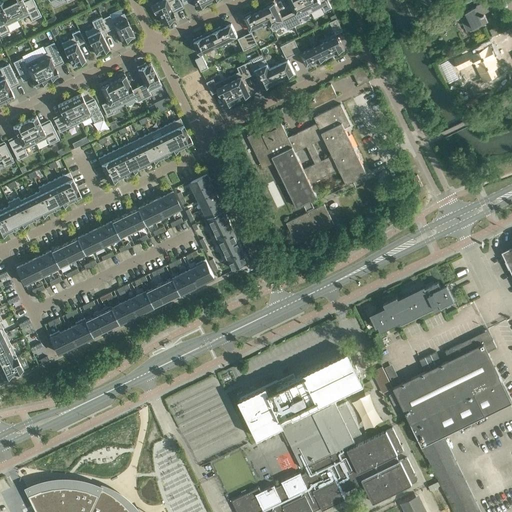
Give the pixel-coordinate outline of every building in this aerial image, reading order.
[(8,0),(0,0),(0,12),(0,13),(0,34),(0,36),(10,31),(7,25),(18,20),(8,0)] [(8,0),(18,20),(29,14),(32,20),(41,16),(33,0),(27,0),(24,2),(22,0),(8,0)] [(159,0),(150,4),(155,13),(158,11),(164,23),(176,17),(172,10),(182,6),(179,0),(159,0)] [(268,21),(273,31),(285,25),(287,29),(294,26),(288,14),(282,17),(273,0),(265,4),(266,6),(262,8),(269,21),(268,21)] [(294,26),(301,22),(299,18),(311,12),(304,0),(289,0),(294,11),(288,14),(294,26)] [(327,0),(304,0),(311,12),(322,7),(324,11),(332,8),(327,0)] [(471,1),(451,11),(456,20),(460,18),(466,31),(488,21),(484,13),(493,8),(488,0),(485,0),(476,4),(477,6),(474,7),(471,2),(471,1)] [(268,21),(269,21),(262,8),(252,13),(251,11),(243,15),(250,30),(268,21)] [(134,35),(124,13),(111,19),(109,15),(102,18),(108,30),(115,27),(123,43),(131,39),(130,37),(134,35)] [(100,52),(101,54),(110,50),(102,33),(108,30),(102,18),(101,16),(92,21),(94,27),(85,31),(96,54),(100,52)] [(337,18),(330,22),(336,34),(343,30),(337,18)] [(211,30),(212,32),(213,32),(219,45),(238,36),(231,23),(221,28),(220,26),(211,30)] [(496,27),(490,30),(492,35),(493,36),(499,33),(499,32),(496,27)] [(78,45),(85,41),(79,29),(72,33),(73,37),(61,43),(72,65),(76,63),(77,65),(86,61),(78,45)] [(252,31),(245,35),(251,47),(257,43),(252,31)] [(219,45),(213,32),(212,32),(203,37),(202,35),(193,39),(200,54),(219,45)] [(245,35),(238,38),(244,50),(251,47),(245,35)] [(338,35),(319,44),(325,57),(326,57),(335,52),(336,54),(345,50),(338,35)] [(287,42),(293,54),(300,51),(294,39),(287,42)] [(47,80),(59,74),(54,64),(63,60),(54,42),(44,46),(47,52),(36,58),(47,80)] [(280,46),(286,58),(293,54),(287,42),(280,46)] [(454,57),(459,66),(474,59),(484,78),(497,72),(494,66),(499,64),(494,54),(496,54),(490,42),(478,47),(478,46),(454,57)] [(326,57),(325,57),(319,44),(300,53),(307,66),(317,61),(318,63),(327,59),(326,57)] [(195,58),(201,71),(208,67),(202,55),(195,58)] [(47,80),(36,58),(25,63),(22,57),(13,62),(22,80),(30,76),(35,86),(47,80)] [(251,60),(244,63),(250,75),(256,72),(264,89),(273,85),(272,83),(276,81),(269,68),(270,68),(265,58),(253,64),(251,60)] [(276,81),(286,76),(287,78),(295,74),(288,59),(270,68),(269,68),(276,81)] [(138,86),(144,98),(151,95),(149,91),(161,85),(151,62),(146,65),(145,62),(137,67),(145,83),(138,86)] [(0,67),(0,69),(2,74),(0,75),(0,96),(2,102),(14,96),(9,86),(18,82),(9,63),(0,67)] [(252,95),(244,79),(250,75),(244,63),(237,67),(239,71),(227,77),(238,99),(242,98),(243,99),(252,95)] [(359,84),(367,80),(371,78),(364,64),(351,70),(359,84)] [(224,70),(213,76),(215,81),(227,75),(224,70)] [(124,103),(135,97),(137,101),(144,98),(138,86),(132,89),(124,73),(116,77),(117,79),(113,81),(122,100),(124,103)] [(227,77),(216,82),(214,78),(206,82),(212,94),(219,91),(227,107),(235,103),(235,101),(238,99),(227,77)] [(108,81),(99,85),(107,101),(101,104),(107,116),(114,113),(112,109),(124,103),(113,81),(109,83),(108,81)] [(310,108),(337,95),(331,84),(304,97),(310,108)] [(86,104),(81,94),(69,99),(80,122),(91,116),(94,122),(103,118),(95,99),(86,104)] [(60,132),(80,122),(69,99),(57,105),(62,115),(54,119),(60,132)] [(309,201),(317,197),(310,183),(339,169),(346,183),(367,173),(344,127),(350,124),(340,104),(314,117),(317,123),(288,137),(279,120),(274,122),(273,120),(259,127),(260,129),(247,136),(262,167),(274,161),(296,207),(304,203),(308,212),(286,222),(296,243),(334,224),(324,204),(313,209),(309,201)] [(50,121),(41,125),(36,115),(25,121),(35,143),(46,138),(49,144),(59,139),(50,121)] [(189,135),(188,135),(180,118),(169,123),(181,147),(186,145),(186,146),(191,144),(191,143),(192,142),(189,135)] [(27,155),(24,149),(35,143),(25,121),(13,127),(18,137),(9,141),(18,160),(27,155)] [(171,152),(178,149),(181,147),(169,123),(159,128),(171,152)] [(171,152),(159,128),(149,133),(161,157),(165,155),(166,156),(170,154),(170,153),(171,152),(171,153),(171,152)] [(157,159),(161,157),(149,133),(139,138),(151,162),(158,159),(157,159)] [(150,164),(149,163),(150,162),(151,163),(151,162),(139,138),(129,143),(141,167),(145,165),(145,166),(150,164)] [(4,166),(14,161),(5,143),(0,145),(0,160),(1,160),(4,166)] [(141,167),(129,143),(119,148),(131,172),(137,169),(141,167)] [(119,148),(109,152),(120,177),(124,175),(125,176),(130,174),(129,173),(130,172),(131,172),(119,148)] [(117,179),(120,177),(109,152),(98,158),(110,182),(117,179)] [(59,177),(71,201),(75,199),(76,200),(80,198),(80,196),(81,196),(69,172),(59,177)] [(191,182),(195,191),(211,183),(207,174),(191,182)] [(417,174),(413,176),(418,187),(423,185),(417,174)] [(67,203),(71,201),(59,177),(49,182),(61,206),(67,203)] [(50,211),(54,209),(55,210),(60,208),(59,207),(60,206),(61,206),(49,182),(38,187),(50,211)] [(211,183),(195,191),(199,199),(215,192),(211,183)] [(38,187),(40,190),(30,195),(40,216),(47,213),(50,211),(38,187)] [(173,191),(163,196),(171,212),(172,214),(181,209),(173,191)] [(199,199),(203,208),(219,200),(215,192),(199,199)] [(40,216),(30,195),(20,200),(18,196),(30,221),(34,219),(35,220),(39,218),(39,216),(40,216)] [(20,226),(27,223),(26,222),(30,221),(18,196),(8,201),(20,226)] [(155,200),(162,216),(171,212),(163,196),(155,200)] [(162,216),(155,200),(146,204),(154,220),(162,216)] [(207,216),(207,217),(224,209),(224,208),(223,208),(219,200),(203,208),(207,216)] [(0,210),(10,231),(14,229),(14,230),(19,228),(18,226),(19,226),(20,226),(8,201),(7,202),(9,205),(0,209),(0,210)] [(138,208),(137,208),(145,224),(146,226),(155,222),(154,220),(146,204),(138,208)] [(137,208),(129,212),(136,228),(145,224),(137,208)] [(229,219),(224,209),(207,217),(212,227),(229,219)] [(10,231),(0,210),(0,235),(6,233),(6,232),(10,231)] [(120,216),(128,233),(136,228),(129,212),(120,216)] [(128,233),(120,216),(111,221),(119,237),(120,237),(128,233)] [(212,227),(217,237),(234,229),(229,219),(212,227)] [(111,221),(103,225),(110,241),(111,243),(121,239),(120,237),(119,237),(111,221)] [(110,241),(103,225),(94,229),(102,245),(110,241)] [(102,245),(94,229),(85,233),(93,249),(102,245)] [(217,237),(222,247),(239,240),(234,229),(217,237)] [(93,249),(85,233),(77,237),(85,254),(85,253),(93,249)] [(68,242),(76,258),(85,254),(77,237),(68,242)] [(244,250),(239,240),(222,247),(227,258),(244,250)] [(59,246),(67,262),(68,262),(76,258),(68,242),(59,246)] [(59,246),(51,250),(59,266),(58,266),(59,269),(69,264),(68,262),(67,262),(59,246)] [(511,247),(502,252),(511,272),(511,247)] [(59,266),(51,250),(50,250),(42,254),(50,270),(58,266),(59,266)] [(244,250),(227,258),(233,269),(249,261),(244,250)] [(34,259),(41,274),(50,270),(42,254),(34,259)] [(25,263),(33,278),(41,274),(34,259),(25,263)] [(205,259),(196,263),(197,265),(205,281),(214,277),(205,259)] [(25,263),(16,267),(25,285),(34,281),(33,278),(25,263)] [(189,269),(196,285),(205,281),(197,265),(189,269)] [(180,274),(188,289),(196,285),(189,269),(180,274)] [(179,294),(180,294),(180,293),(188,289),(180,274),(172,278),(172,277),(171,278),(179,294)] [(163,282),(171,298),(179,294),(171,278),(163,282)] [(442,307),(441,306),(455,299),(447,283),(440,286),(438,281),(425,287),(424,285),(398,298),(397,296),(383,303),(385,306),(370,314),(374,323),(375,323),(376,326),(377,325),(380,331),(400,321),(401,323),(434,307),(435,311),(442,307)] [(154,286),(162,302),(171,298),(163,282),(154,286)] [(145,290),(153,306),(162,302),(154,286),(145,290)] [(153,306),(145,290),(145,291),(137,294),(145,310),(153,306),(153,307),(153,306)] [(137,294),(128,299),(136,315),(145,310),(137,294)] [(128,299),(120,303),(127,319),(136,315),(128,299)] [(127,319),(120,303),(111,307),(119,323),(127,319)] [(110,305),(101,309),(110,327),(119,323),(111,307),(110,304),(110,305)] [(101,309),(92,313),(93,315),(94,315),(101,331),(110,327),(101,309)] [(101,331),(94,315),(93,315),(85,319),(93,336),(101,331)] [(84,317),(75,322),(76,324),(84,340),(92,336),(93,336),(85,319),(84,317)] [(84,340),(76,324),(68,328),(75,344),(84,340)] [(59,332),(67,348),(75,344),(68,328),(60,332),(59,332)] [(449,359),(393,387),(411,424),(412,424),(422,446),(444,435),(486,414),(511,401),(501,380),(487,351),(496,347),(488,329),(445,350),(449,359)] [(59,330),(49,335),(57,353),(67,348),(59,332),(60,332),(59,330)] [(0,349),(11,345),(5,333),(0,335),(0,349)] [(0,364),(16,357),(11,345),(0,349),(0,364)] [(393,427),(347,449),(346,446),(354,441),(352,437),(362,433),(346,402),(337,406),(335,402),(331,404),(329,400),(364,383),(348,351),(294,377),(285,382),(280,384),(278,385),(276,381),(266,386),(239,399),(258,438),(282,426),(289,441),(295,454),(302,467),(304,466),(307,472),(301,474),(300,472),(282,481),(283,483),(275,487),(274,485),(261,491),(259,487),(248,492),(232,499),(234,503),(238,511),(314,511),(313,511),(321,507),(322,509),(345,498),(342,493),(363,482),(373,502),(412,483),(415,481),(416,476),(407,457),(399,461),(396,454),(404,450),(393,427)] [(435,351),(419,359),(425,370),(441,362),(435,351)] [(0,374),(1,374),(3,378),(22,369),(16,357),(0,364),(0,374)] [(234,420),(244,441),(249,439),(239,417),(234,420)] [(481,511),(444,435),(422,446),(454,511),(481,511)] [(36,492),(30,495),(38,511),(132,511),(130,509),(125,504),(119,499),(113,494),(107,490),(100,487),(97,493),(91,490),(84,488),(77,487),(70,486),(63,486),(56,487),(50,488),(43,489),(36,492)]
